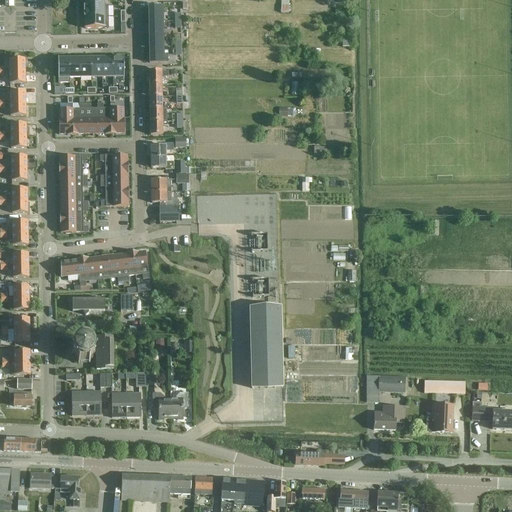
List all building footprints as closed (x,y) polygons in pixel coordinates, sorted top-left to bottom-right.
[(85,18),(107,17),(107,7),(83,7),(83,14),(85,14),(85,18)] [(148,15),(149,15),(149,22),(163,21),(162,7),(147,8),(148,15)] [(108,28),(107,17),(85,18),(85,21),(84,21),(84,29),(85,29),(108,29),(108,28)] [(148,29),(149,29),(149,35),(163,35),(163,21),(149,22),(148,22),(148,29)] [(148,43),(149,43),(149,49),(163,49),(163,35),(149,35),(148,35),(148,43)] [(148,57),(149,56),(149,63),(163,63),(163,62),(168,62),(168,55),(163,55),(163,49),(149,49),(148,49),(148,57)] [(66,53),(54,53),(55,73),(66,73),(66,53)] [(78,53),(66,53),(66,73),(78,74),(78,53)] [(89,53),(78,53),(78,74),(89,73),(89,53)] [(101,53),(89,53),(89,73),(101,73),(101,53)] [(112,53),(101,53),(101,73),(112,73),(112,53)] [(124,53),(112,53),(112,73),(124,73),(124,53)] [(9,60),(9,72),(25,72),(25,59),(9,60)] [(149,71),(149,83),(162,83),(162,78),(169,78),(169,72),(162,72),(162,71),(149,71)] [(25,84),(25,72),(9,72),(9,84),(25,84)] [(149,83),(149,95),(162,95),(162,83),(149,83)] [(9,92),(9,104),(26,103),(26,92),(9,92)] [(149,95),(149,108),(162,108),(162,95),(149,95)] [(26,116),(26,103),(9,104),(10,116),(26,116)] [(79,109),(72,110),(72,136),(78,136),(78,135),(85,135),(85,104),(84,104),(79,105),(79,109)] [(90,104),(85,104),(85,135),(92,134),(92,135),(98,135),(97,104),(97,109),(90,109),(90,104)] [(103,104),(97,104),(98,135),(98,134),(104,134),(105,135),(110,135),(110,109),(103,109),(103,104)] [(149,108),(150,122),(163,122),(162,108),(149,108)] [(123,109),(110,109),(110,135),(116,135),(116,134),(124,134),(124,129),(125,129),(125,124),(124,124),(124,119),(123,119),(123,109)] [(59,125),(58,125),(58,130),(59,130),(59,135),(67,135),(67,136),(72,136),(72,110),(59,110),(59,120),(59,125)] [(163,136),(163,122),(150,122),(150,136),(163,136)] [(10,124),(10,136),(26,136),(26,124),(10,124)] [(27,148),(26,136),(10,136),(10,149),(27,148)] [(186,138),(175,138),(175,149),(186,148),(186,138)] [(150,146),(150,158),(166,158),(166,152),(173,151),(173,144),(166,144),(166,146),(150,146)] [(10,157),(10,169),(27,168),(27,156),(10,157)] [(128,163),(127,163),(127,156),(99,156),(100,162),(105,162),(105,169),(128,169),(128,163)] [(82,163),(87,162),(86,157),(59,157),(59,164),(58,164),(59,170),(82,170),(82,163)] [(166,163),(166,158),(150,158),(150,169),(165,169),(165,170),(174,170),(174,163),(166,163)] [(185,163),(176,163),(176,175),(188,175),(188,168),(185,168),(185,163)] [(27,181),(27,168),(10,169),(11,181),(27,181)] [(127,175),(128,175),(128,169),(105,169),(105,176),(100,176),(100,177),(100,182),(127,181),(127,175)] [(87,177),(82,177),(82,170),(59,170),(59,176),(60,183),(87,182),(87,177)] [(176,180),(176,185),(187,185),(187,175),(176,175),(176,180)] [(151,180),(151,193),(171,192),(171,188),(171,180),(151,180)] [(128,188),(127,188),(127,181),(100,182),(100,187),(105,187),(105,194),(128,194),(128,188)] [(82,188),(87,188),(87,183),(87,182),(60,183),(60,189),(59,189),(59,195),(82,195),(82,188)] [(11,189),(11,201),(27,200),(27,189),(11,189)] [(179,207),(178,207),(178,201),(177,199),(171,199),(171,192),(151,193),(151,204),(160,203),(160,208),(159,208),(159,223),(179,223),(179,207)] [(128,200),(128,194),(105,194),(105,201),(100,202),(100,203),(100,208),(128,207),(128,200)] [(87,202),(82,202),(82,195),(59,195),(59,201),(60,201),(60,208),(87,207),(87,202)] [(28,213),(27,200),(11,201),(11,213),(28,213)] [(82,213),(87,213),(87,207),(60,208),(60,215),(59,215),(59,220),(83,220),(82,213)] [(88,227),(83,227),(83,220),(59,220),(59,226),(60,226),(60,234),(65,233),(65,234),(71,234),(71,233),(88,233),(88,227)] [(11,221),(12,234),(28,233),(28,221),(11,221)] [(28,246),(28,233),(12,234),(12,246),(28,246)] [(143,280),(148,279),(145,252),(138,253),(138,252),(132,253),(135,276),(142,275),(143,280)] [(12,254),(12,266),(29,265),(29,253),(12,254)] [(128,277),(135,276),(132,253),(126,254),(120,255),(123,282),(128,282),(128,277)] [(120,255),(113,256),(113,255),(107,256),(110,279),(117,278),(118,283),(123,282),(120,255)] [(103,280),(110,279),(107,256),(101,257),(95,258),(98,285),(103,285),(103,280)] [(95,258),(88,259),(88,258),(82,259),(85,287),(86,287),(85,282),(97,281),(97,285),(98,285),(95,258)] [(80,288),(85,287),(82,259),(76,260),(76,261),(61,262),(60,262),(60,278),(61,278),(78,275),(80,286),(80,288)] [(29,278),(29,265),(12,266),(12,278),(29,278)] [(355,271),(347,272),(347,282),(356,281),(355,271)] [(12,286),(13,298),(29,298),(29,286),(12,286)] [(120,296),(120,312),(133,312),(132,296),(120,296)] [(29,311),(29,298),(13,298),(13,311),(29,311)] [(83,312),(83,313),(83,314),(84,315),(85,316),(86,316),(87,316),(88,315),(88,314),(88,312),(105,312),(104,300),(72,300),(72,312),(83,312)] [(279,309),(251,310),(253,387),(281,386),(279,309)] [(13,319),(13,331),(30,331),(30,318),(13,319)] [(30,343),(30,331),(13,331),(13,343),(30,343)] [(95,338),(96,370),(114,370),(113,338),(95,338)] [(165,340),(155,340),(155,350),(165,350),(165,340)] [(72,352),(72,355),(72,356),(73,358),(75,361),(76,362),(78,363),(79,364),(81,364),(84,365),(86,364),(88,364),(90,362),(92,361),(92,360),(94,358),(94,356),(94,354),(95,353),(94,351),(94,349),(93,348),(92,347),(91,346),(90,344),(89,344),(87,343),(85,342),(82,342),(80,343),(78,343),(76,345),(75,345),(74,347),(73,349),(72,350),(72,352)] [(14,351),(14,364),(30,364),(30,351),(14,351)] [(30,375),(30,364),(14,364),(14,375),(30,375)] [(135,374),(135,388),(145,388),(145,374),(135,374)] [(365,404),(378,404),(378,393),(404,394),(405,378),(379,377),(366,377),(365,404)] [(18,390),(32,390),(32,381),(18,381),(18,390)] [(424,381),(423,394),(464,395),(465,383),(424,381)] [(13,408),(31,408),(32,393),(15,393),(15,391),(9,391),(8,403),(13,403),(13,408)] [(72,417),(86,416),(86,393),(71,393),(72,417)] [(86,393),(86,416),(101,416),(100,393),(86,393)] [(164,419),(170,419),(170,399),(164,399),(164,398),(160,393),(152,393),(152,407),(158,407),(158,421),(164,420),(164,419)] [(170,399),(170,419),(177,419),(177,420),(182,420),(182,410),(182,407),(188,407),(188,393),(180,393),(175,398),(175,399),(170,399)] [(126,395),(126,418),(141,418),(140,394),(126,395)] [(111,418),(126,418),(126,395),(111,395),(111,418)] [(471,422),(479,422),(492,423),(492,431),(511,431),(511,412),(491,411),(491,408),(479,407),(479,404),(472,403),(471,422)] [(426,420),(425,433),(452,434),(453,407),(434,406),(433,421),(426,420)] [(382,412),(374,412),(373,431),(394,432),(395,424),(404,424),(405,408),(382,408),(382,412)] [(4,439),(3,452),(40,454),(41,441),(4,439)] [(295,464),(295,466),(323,467),(324,467),(324,464),(344,465),(344,458),(344,456),(330,455),(324,455),(308,454),(295,454),(295,464)] [(0,500),(5,501),(6,501),(6,493),(10,493),(19,493),(19,471),(0,469),(0,500)] [(49,490),(55,490),(56,478),(50,477),(50,475),(31,475),(30,490),(49,491),(49,490)] [(130,502),(169,504),(169,495),(174,496),(174,498),(178,497),(178,500),(189,500),(189,496),(190,496),(190,477),(121,475),(121,493),(120,502),(130,502)] [(60,478),(56,478),(55,490),(60,490),(60,491),(68,491),(68,494),(69,494),(69,500),(73,500),(72,508),(79,508),(79,501),(80,491),(77,491),(78,478),(60,477),(60,478)] [(194,496),(194,508),(212,508),(212,506),(212,496),(210,496),(210,491),(211,491),(212,478),(195,478),(194,491),(194,495),(194,496)] [(220,501),(219,511),(233,511),(234,506),(261,508),(263,482),(222,479),(220,501)] [(267,497),(266,508),(266,511),(274,511),(275,508),(284,508),(286,483),(275,482),(274,497),(267,497)] [(301,500),(324,501),(324,490),(301,489),(301,500)] [(338,508),(345,509),(353,509),(354,492),(340,491),(340,501),(338,501),(338,508)] [(354,492),(353,509),(366,510),(367,492),(354,492)] [(286,493),(286,505),(294,506),(294,493),(286,493)] [(377,493),(376,509),(377,509),(387,509),(387,511),(395,511),(396,511),(400,511),(400,507),(401,500),(397,500),(397,495),(397,494),(377,493)] [(18,501),(17,511),(20,511),(26,511),(27,501),(18,501)]
